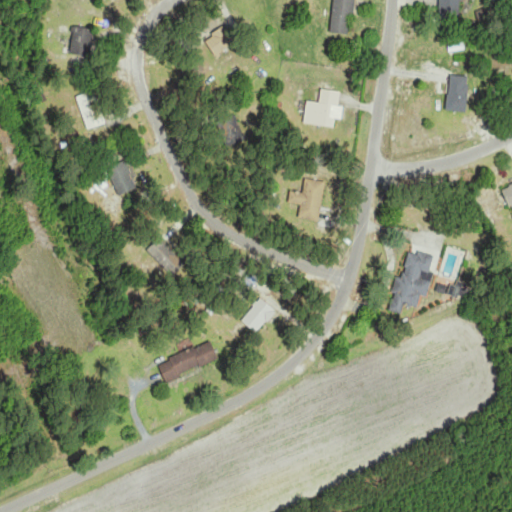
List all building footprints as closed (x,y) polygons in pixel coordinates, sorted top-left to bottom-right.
[(350,36),(356,0),(335,0),(330,32),(350,36)] [(441,0),(441,14),(459,14),(459,0),(441,0)] [(218,56),(236,40),(223,26),(206,42),(218,56)] [(71,54),(92,55),(94,29),(73,27),(71,54)] [(448,110),(467,112),(470,77),(450,75),(448,110)] [(74,100),(90,130),(109,120),(93,90),(74,100)] [(340,90),(316,90),(316,126),(340,126),(340,90)] [(139,188),(125,161),(107,170),(121,197),(139,188)] [(326,182),(306,179),(303,193),(292,192),(289,207),(298,208),(296,218),(319,222),(326,182)] [(148,253),(175,277),(187,264),(160,239),(148,253)] [(426,299),(438,258),(411,250),(396,300),(419,307),(422,298),(426,299)] [(469,286),(453,285),(452,296),(468,297),(469,286)] [(277,312),(262,299),(242,321),(257,334),(277,312)] [(220,361),(212,342),(159,363),(166,382),(220,361)]
